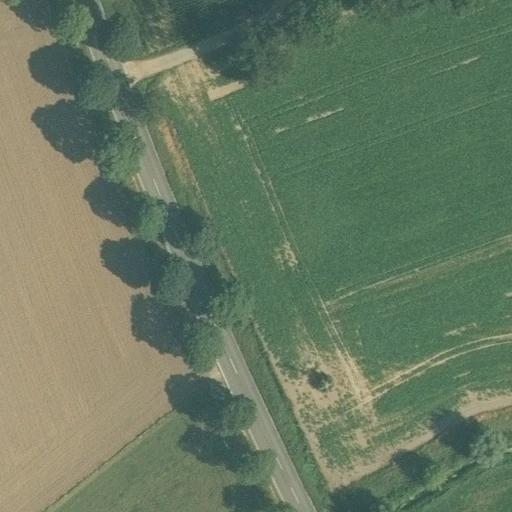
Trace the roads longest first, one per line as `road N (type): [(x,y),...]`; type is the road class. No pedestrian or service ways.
road 1 (secondary): [(84,0),(171,230),(309,511)]
road 2 (track): [(110,76),(319,0)]
